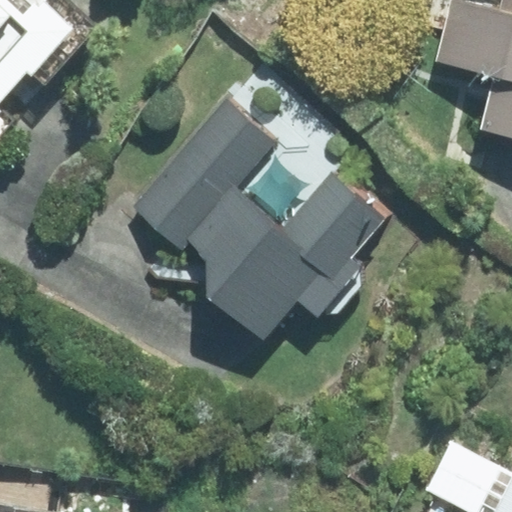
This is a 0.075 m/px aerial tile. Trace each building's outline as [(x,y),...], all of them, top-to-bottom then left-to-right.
[(0,0),(0,131),(21,108),(16,104),(46,68),(51,72),(92,24),(64,0),(58,0),(57,1),(56,0),(50,0),(44,8),(34,0),(0,0)] [(511,134),(511,0),(510,0),(509,9),(461,0),(459,0),(446,63),(505,76),(493,130),(511,134)] [(229,260),(236,294),(281,334),(315,294),(337,314),(382,262),(372,253),(406,213),(350,165),(300,225),(250,182),(288,139),(238,95),(143,205),(193,249),(203,239),(229,260)] [(481,511),(485,511),(509,464),(455,439),(432,489),(481,511)] [(511,511),(511,494),(503,511),(511,511)]
